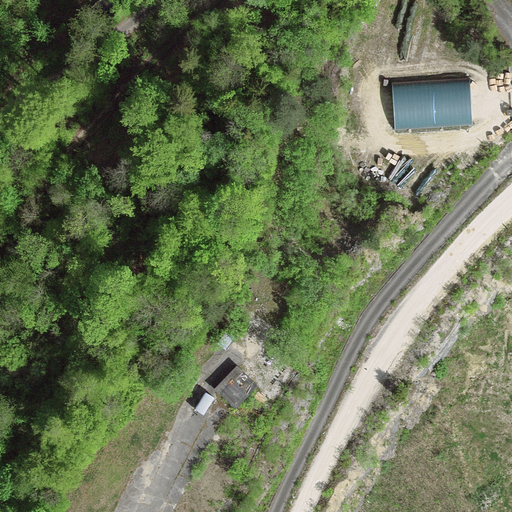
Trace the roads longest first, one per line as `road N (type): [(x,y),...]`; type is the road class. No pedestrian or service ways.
road 1 (track): [(273,511),(358,335),(391,286),(511,159)]
road 2 (track): [(511,194),(413,310),(353,408),(304,511)]
road 3 (unclassified): [(165,0),(0,112)]
